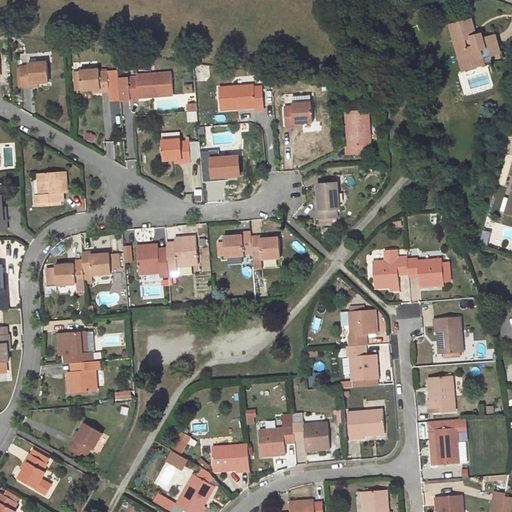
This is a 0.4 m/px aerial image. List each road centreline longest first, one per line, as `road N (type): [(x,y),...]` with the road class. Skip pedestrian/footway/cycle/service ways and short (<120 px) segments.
road 1 (residential): [(0,432),(26,377),(29,263),(42,238),(73,222),(115,218)]
road 2 (residential): [(239,511),(286,481),(408,466)]
road 3 (residential): [(396,319),(408,466)]
road 4 (residential): [(0,110),(114,171)]
